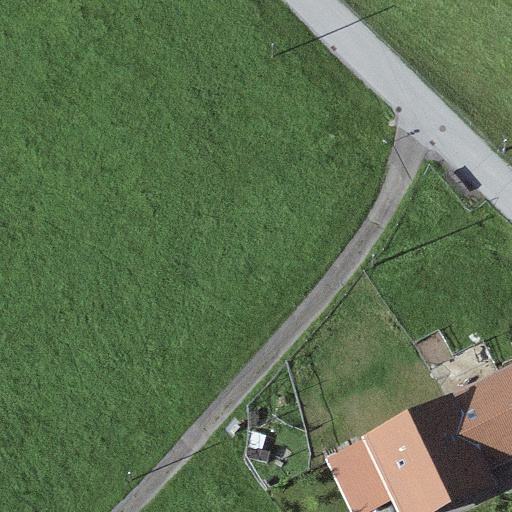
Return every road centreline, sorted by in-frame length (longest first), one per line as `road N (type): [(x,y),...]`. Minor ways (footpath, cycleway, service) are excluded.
road 1 (track): [(424,117),(370,263),(144,511)]
road 2 (unclassified): [(309,0),(424,117),(511,186)]
